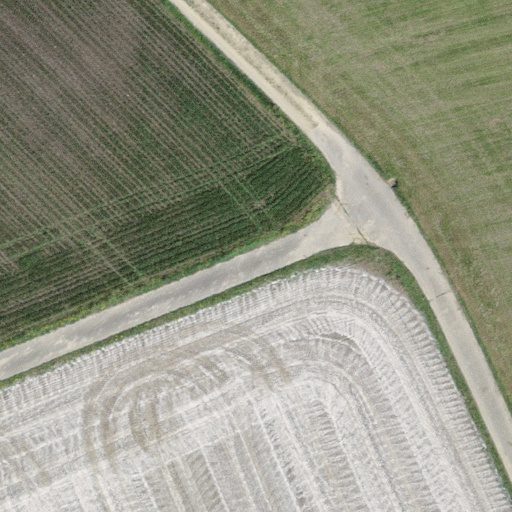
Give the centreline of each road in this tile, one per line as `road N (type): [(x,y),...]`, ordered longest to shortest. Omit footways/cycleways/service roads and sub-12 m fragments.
road 1 (unclassified): [(133,0),(343,216),(488,511)]
road 2 (track): [(343,216),(0,358)]
